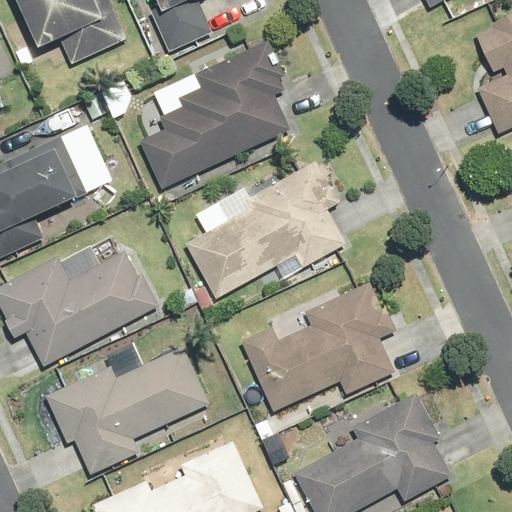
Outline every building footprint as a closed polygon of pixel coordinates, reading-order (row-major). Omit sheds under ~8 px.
[(14,0),(37,47),(61,36),(73,62),(128,37),(110,0),(14,0)] [(153,12),(171,52),(216,32),(201,0),(157,0),(162,8),(153,12)] [(480,89),(499,132),(511,126),(511,16),(477,32),(494,70),(506,65),(510,75),(480,89)] [(163,187),(291,128),(276,95),(284,88),(279,76),(284,73),(268,38),(192,72),(199,88),(178,98),(182,107),(160,117),(166,130),(142,141),(163,187)] [(102,89),(114,117),(137,107),(124,79),(102,89)] [(114,117),(102,89),(81,98),(93,126),(114,117)] [(0,254),(43,236),(33,214),(86,191),(61,136),(0,162),(0,254)] [(327,208),(339,201),(316,160),(245,199),(249,207),(186,242),(217,297),(296,253),(303,266),(345,242),(327,208)] [(27,333),(44,365),(159,304),(143,274),(138,276),(125,252),(70,282),(57,258),(0,288),(0,301),(8,317),(5,319),(15,339),(27,333)] [(347,393),(395,370),(380,337),(397,329),(386,306),(382,308),(369,282),(306,312),(311,323),(280,338),(274,326),(242,340),(275,409),(340,379),(347,393)] [(75,440),(90,473),(138,452),(130,436),(206,402),(182,348),(118,376),(112,365),(45,395),(67,443),(75,440)] [(452,475),(434,440),(440,437),(416,391),(353,425),(359,437),(295,471),(317,511),(354,511),(398,489),(404,500),(452,475)] [(251,511),(263,506),(233,441),(182,464),(187,475),(150,492),(145,480),(90,505),(93,511),(251,511)]
